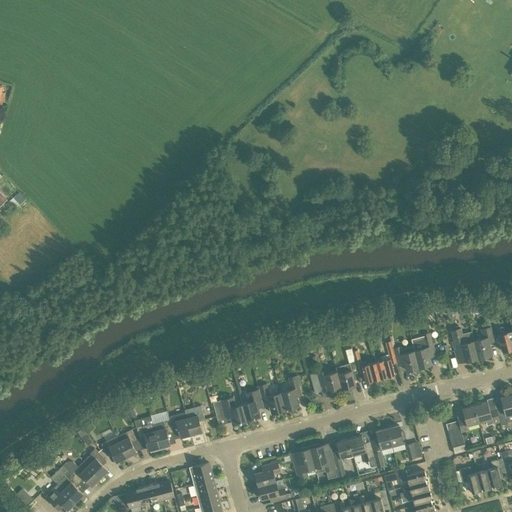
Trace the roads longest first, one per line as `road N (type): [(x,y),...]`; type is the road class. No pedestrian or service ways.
road 1 (residential): [(511,370),(224,449)]
road 2 (residential): [(86,511),(131,474),(224,449)]
